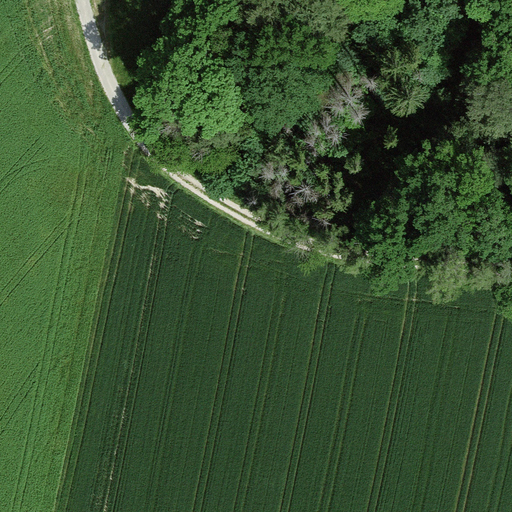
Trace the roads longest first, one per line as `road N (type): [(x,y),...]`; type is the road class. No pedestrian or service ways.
road 1 (track): [(511,269),(335,253),(204,192),(143,142)]
road 2 (residential): [(82,0),(116,99),(143,142)]
